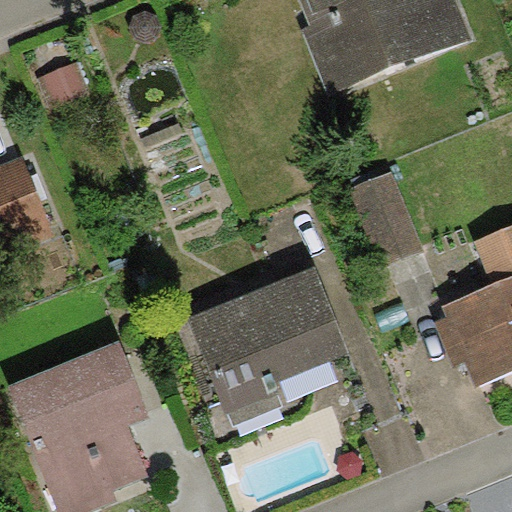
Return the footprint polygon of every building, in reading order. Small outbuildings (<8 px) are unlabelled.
[(298,0),(310,28),(302,31),(329,98),(475,39),(458,0),(298,0)] [(78,63),(38,80),(51,111),(91,95),(78,63)] [(22,159),(0,167),(0,260),(55,239),(22,159)] [(423,252),(391,174),(348,191),(380,270),(423,252)] [(511,229),(475,244),(493,288),(511,279),(511,229)] [(315,271),(189,323),(227,416),(278,395),(274,387),(349,356),(315,271)] [(511,374),(511,279),(493,288),(441,308),(446,319),(435,323),(454,370),(465,366),(475,390),(511,374)] [(121,346),(9,391),(57,511),(88,511),(117,501),(114,493),(150,478),(130,429),(151,421),(121,346)]
